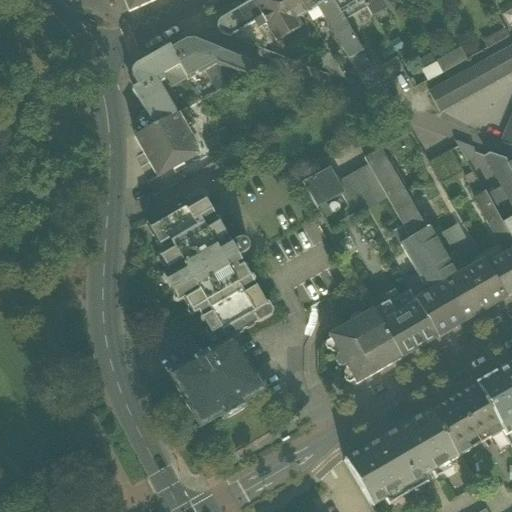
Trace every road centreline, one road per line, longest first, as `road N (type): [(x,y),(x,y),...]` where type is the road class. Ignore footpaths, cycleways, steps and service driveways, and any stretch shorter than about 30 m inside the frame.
road 1 (secondary): [(179,511),(108,357),(102,278),(109,148),(89,62)]
road 2 (residential): [(164,21),(511,158)]
road 3 (tertiary): [(511,328),(198,511)]
